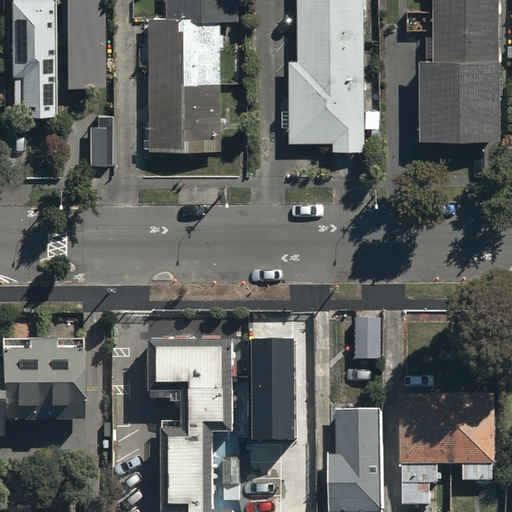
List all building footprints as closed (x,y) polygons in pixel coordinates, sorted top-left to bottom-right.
[(28,117),(54,117),(54,0),(15,0),(16,78),(28,78),(28,117)] [(106,0),(70,0),(71,88),(107,88),(106,0)] [(237,0),(172,0),(173,23),(152,23),(154,150),(223,150),(221,25),(238,24),(237,0)] [(296,0),(297,68),(287,68),(288,149),(333,148),(333,156),(365,156),(362,0),(296,0)] [(433,0),(434,66),(421,66),(422,147),(503,146),(500,0),(433,0)] [(352,314),(352,355),(380,354),(379,314),(352,314)] [(179,394),(180,421),(162,421),(163,511),(232,511),(232,508),(212,509),(211,431),(231,430),(230,335),(151,336),(152,395),(179,394)] [(252,439),(296,439),(295,340),(251,341),(252,439)] [(82,427),(81,348),(0,349),(1,366),(0,365),(0,444),(3,444),(3,428),(82,427)] [(437,459),(463,459),(463,475),(493,475),(493,459),(496,459),(495,388),(398,389),(400,501),(430,500),(430,479),(437,479),(437,459)] [(381,511),(380,402),(336,402),(337,448),(327,448),(327,507),(337,507),(337,511),(381,511)] [(240,456),(224,456),(225,498),(240,497),(240,456)]
